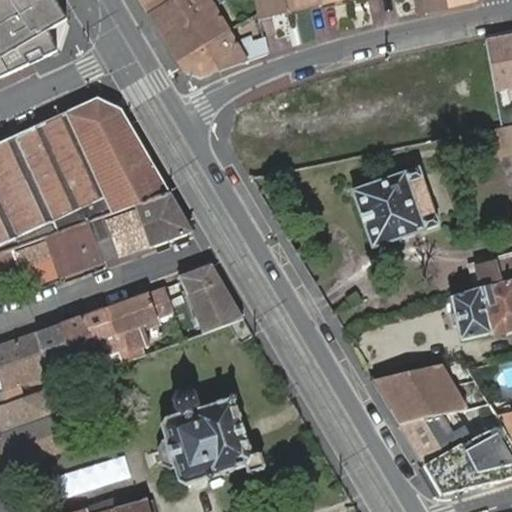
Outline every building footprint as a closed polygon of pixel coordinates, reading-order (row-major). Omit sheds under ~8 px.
[(48,0),(0,0),(0,80),(60,53),(48,28),(40,9),(50,4),(51,3),(48,0)] [(144,0),(151,12),(172,0),(144,0)] [(172,0),(151,12),(166,37),(217,8),(211,0),(172,0)] [(295,10),(293,0),(259,0),(263,13),(264,18),(295,10)] [(325,0),(293,0),(295,10),(326,3),(325,0)] [(419,0),(423,15),(453,9),(451,0),(419,0)] [(451,0),(453,9),(479,3),(480,0),(451,0)] [(60,22),(50,4),(40,9),(48,28),(60,22)] [(181,61),(232,31),(217,8),(166,37),(181,61)] [(210,77),(250,62),(232,31),(181,61),(188,73),(210,77)] [(511,36),(489,40),(500,92),(511,89),(511,36)] [(249,59),(271,53),(266,37),(245,42),(249,59)] [(172,192),(124,110),(99,100),(0,145),(0,253),(16,248),(137,204),(172,192)] [(511,127),(497,131),(503,157),(511,155),(511,127)] [(422,169),(355,191),(376,248),(440,226),(422,169)] [(151,248),(195,232),(172,192),(137,204),(139,211),(17,252),(16,248),(0,253),(0,269),(20,264),(29,286),(58,276),(150,244),(151,248)] [(483,288),(511,279),(511,259),(478,268),(483,288)] [(207,334),(248,320),(216,266),(180,278),(182,283),(189,297),(194,296),(211,323),(203,326),(207,334)] [(511,279),(483,288),(454,297),(463,341),(511,330),(511,279)] [(102,351),(104,356),(123,349),(120,342),(127,339),(130,346),(151,339),(146,324),(162,318),(179,311),(171,287),(168,288),(154,293),(86,318),(95,343),(98,342),(102,351)] [(86,318),(64,325),(75,358),(76,361),(102,351),(98,342),(95,343),(86,318)] [(64,325),(39,334),(51,367),(75,358),(64,325)] [(0,409),(14,404),(9,389),(53,373),(51,367),(39,334),(0,348),(0,409)] [(446,363),(376,380),(402,426),(468,409),(469,409),(446,363)] [(51,391),(14,404),(0,409),(0,438),(2,437),(12,467),(70,450),(61,414),(57,414),(51,391)] [(196,395),(191,394),(180,397),(176,400),(180,413),(183,415),(168,420),(164,427),(168,441),(163,442),(161,450),(166,464),(170,469),(176,469),(180,483),(188,485),(211,479),(213,479),(225,476),(224,475),(237,471),(238,472),(248,469),(251,475),(256,477),(263,474),(268,471),(266,467),(262,464),(257,466),(256,461),(257,457),(254,449),(252,448),(250,444),(248,441),(244,426),(246,420),(243,411),(239,410),(235,399),(198,410),(199,404),(196,395)] [(497,415),(491,403),(481,405),(496,429),(503,425),(497,415)] [(468,409),(402,426),(426,466),(473,441),(470,434),(459,440),(449,421),(463,417),(469,415),(468,409)] [(511,411),(497,415),(503,425),(511,422),(511,411)] [(470,434),(463,417),(449,421),(459,440),(470,434)] [(511,422),(503,425),(511,441),(511,422)] [(473,441),(426,466),(443,496),(511,479),(511,441),(503,425),(496,429),(473,441)] [(90,511),(89,509),(80,511),(151,511),(148,502),(106,511),(90,511)]
